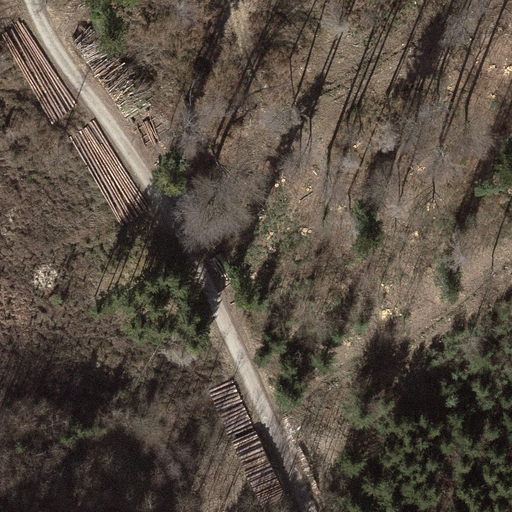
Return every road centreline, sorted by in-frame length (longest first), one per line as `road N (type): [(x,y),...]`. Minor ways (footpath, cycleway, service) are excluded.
road 1 (track): [(32,0),(55,48),(136,158),(215,301),(310,511)]
road 2 (track): [(161,203),(224,167),(268,121),(275,83),(250,0)]
